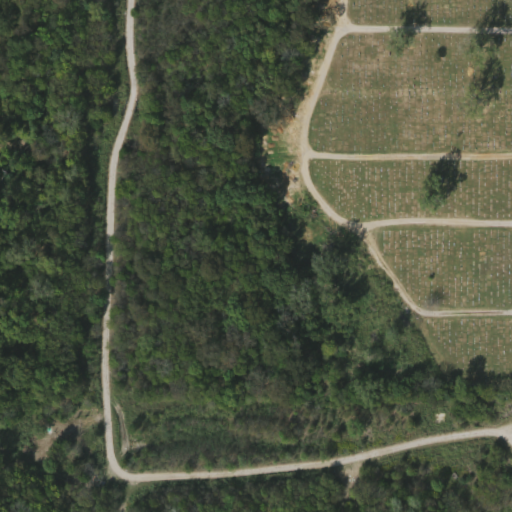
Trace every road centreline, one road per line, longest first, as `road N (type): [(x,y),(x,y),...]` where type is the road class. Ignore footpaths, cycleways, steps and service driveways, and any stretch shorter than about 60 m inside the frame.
road 1 (track): [(127,0),(131,96),(111,172),(105,291),(103,382),(116,471),(141,478),(333,463),(397,447),(495,440),(511,429)]
road 2 (track): [(511,403),(128,410)]
